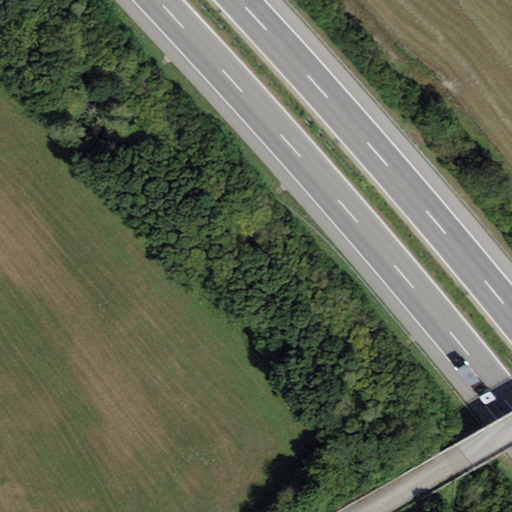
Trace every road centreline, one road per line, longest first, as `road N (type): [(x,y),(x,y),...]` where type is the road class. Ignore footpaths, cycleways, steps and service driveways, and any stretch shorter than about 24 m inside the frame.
road 1 (motorway): [(155,0),(345,206),(511,409)]
road 2 (motorway): [(511,314),(236,0)]
road 3 (track): [(367,511),(511,428)]
